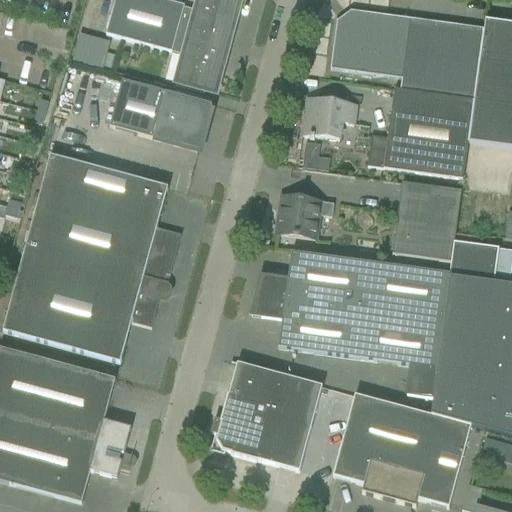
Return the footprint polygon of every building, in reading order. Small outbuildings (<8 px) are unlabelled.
[(228,45),(239,0),(198,0),(192,22),(180,19),(183,9),(148,0),(115,0),(111,15),(224,45),(224,44),(228,45)] [(221,55),(224,45),(111,15),(105,38),(170,56),(173,47),(185,50),(175,86),(214,97),(225,56),(221,55)] [(401,82),(409,22),(373,17),(373,19),(350,16),(338,26),(335,48),(332,48),(329,72),(349,75),(401,82)] [(409,22),(401,82),(399,94),(473,104),(482,32),(411,23),(409,22)] [(511,27),(483,23),(482,32),(473,104),(467,146),(511,152),(511,27)] [(106,56),(101,76),(110,78),(116,59),(106,56)] [(0,83),(0,106),(10,109),(16,87),(4,84),(0,83)] [(198,155),(211,108),(121,84),(108,131),(198,155)] [(473,104),(399,94),(393,93),(386,142),(371,140),(366,170),(462,183),(467,146),(473,104)] [(40,103),(37,115),(44,117),(48,105),(40,103)] [(304,121),(301,139),(308,140),(308,142),(313,143),(313,140),(338,144),(340,127),(352,128),(355,109),(311,103),(306,103),(304,115),(304,121)] [(37,115),(33,126),(41,128),(44,117),(37,115)] [(30,135),(27,147),(35,149),(38,138),(30,135)] [(304,144),(301,171),(325,172),(327,146),(304,144)] [(27,147),(24,158),(31,161),(35,149),(27,147)] [(163,304),(167,302),(170,299),(171,295),(170,290),(167,287),(180,239),(156,232),(166,191),(48,161),(1,335),(119,367),(130,326),(149,331),(159,303),(163,304)] [(10,169),(8,177),(20,180),(22,172),(10,169)] [(8,177),(6,185),(18,188),(20,180),(8,177)] [(450,267),(453,246),(460,195),(400,187),(391,258),(450,267)] [(331,221),(333,207),(304,203),(280,200),(274,238),(314,244),(318,219),(331,221)] [(8,203),(6,211),(18,214),(20,206),(8,203)] [(6,211),(4,219),(16,222),(18,214),(6,211)] [(511,289),(493,287),(498,252),(453,246),(450,267),(448,278),(442,326),(431,403),(429,420),(469,431),(511,442),(511,289)] [(442,326),(448,278),(290,256),(286,284),(260,281),(257,301),(442,326)] [(442,326),(257,301),(257,307),(253,307),(250,319),(260,320),(260,321),(281,325),(277,352),(409,370),(405,399),(431,403),(442,326)] [(116,483),(130,432),(103,425),(114,383),(0,352),(0,485),(80,508),(89,476),(116,483)] [(236,368),(224,410),(309,432),(317,402),(320,390),(236,368)] [(447,511),(469,431),(429,420),(353,399),(331,480),(362,489),(360,497),(414,511),(416,503),(447,511)] [(309,432),(224,410),(220,424),(221,425),(221,426),(214,424),(211,436),(217,438),(216,443),(222,454),(229,456),(229,458),(256,465),(256,464),(297,475),(309,432)] [(484,442),(479,459),(491,463),(496,445),(484,442)] [(481,511),(477,511),(482,493),(468,489),(461,511),(481,511)]
